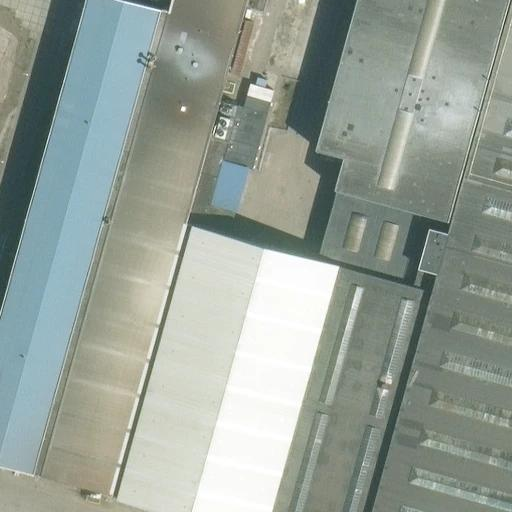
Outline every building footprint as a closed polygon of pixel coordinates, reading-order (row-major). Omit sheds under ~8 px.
[(0,463),(42,475),(169,10),(131,0),(87,0),(85,8),(0,316),(0,463)] [(264,11),(267,0),(171,0),(169,10),(42,475),(120,495),(194,225),(187,223),(210,138),(227,143),(238,105),(221,101),(246,6),(264,11)] [(511,7),(511,0),(357,0),(317,148),(344,156),(336,188),(456,221),(511,7)] [(511,511),(511,7),(456,221),(452,235),(433,229),(421,269),(441,274),(436,291),(376,511),(511,511)] [(254,23),(247,21),(232,75),(239,77),(254,23)] [(238,105),(227,143),(222,161),(252,169),(270,101),(247,95),(243,107),(238,105)] [(211,205),(222,161),(227,143),(210,138),(187,223),(194,225),(230,234),(235,212),(211,205)] [(319,259),(230,234),(194,225),(120,495),(119,498),(169,511),(376,511),(436,291),(319,259)]
